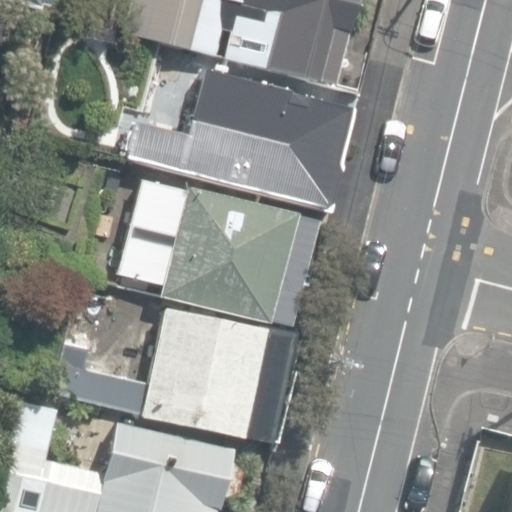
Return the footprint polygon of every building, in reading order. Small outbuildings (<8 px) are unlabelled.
[(0,0),(34,9),(35,4),(42,5),(43,0),(0,0)] [(364,50),(335,43),(345,0),(125,0),(120,24),(210,47),(218,19),(231,22),(223,52),(312,74),(310,79),(353,90),(364,50)] [(120,154),(324,209),(336,164),(324,161),(339,103),(298,92),(296,101),(279,96),(282,87),(199,64),(187,109),(206,114),(199,137),(130,118),(120,154)] [(255,317),(256,312),(278,318),(306,213),(286,208),(285,210),(178,182),(177,187),(134,175),(110,266),(155,278),(152,289),(255,317)] [(52,399),(266,443),(288,334),(161,308),(146,382),(121,377),(126,356),(64,343),(52,399)] [(0,469),(0,511),(209,511),(210,509),(217,511),(220,498),(231,492),(237,470),(225,459),(227,449),(109,422),(98,470),(45,458),(53,411),(15,403),(0,469)]
